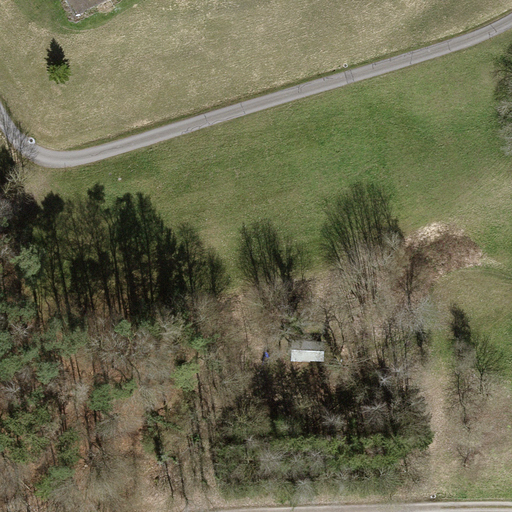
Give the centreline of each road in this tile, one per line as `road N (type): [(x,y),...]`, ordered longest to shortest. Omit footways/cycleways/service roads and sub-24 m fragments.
road 1 (unclassified): [(0,119),(39,154),(91,155),(444,50),(511,13)]
road 2 (track): [(374,511),(511,508)]
